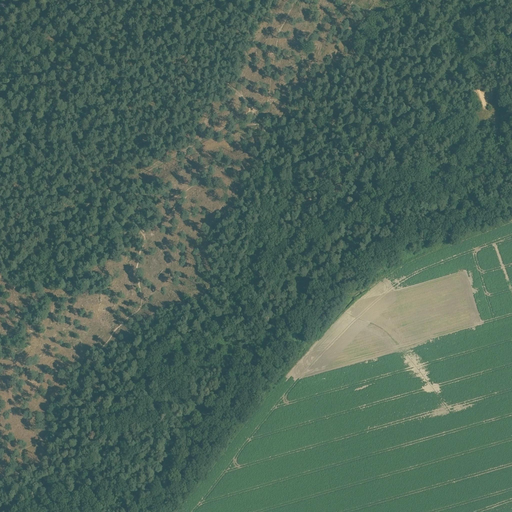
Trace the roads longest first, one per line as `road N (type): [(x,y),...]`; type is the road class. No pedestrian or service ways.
road 1 (track): [(108,193),(257,107)]
road 2 (track): [(375,123),(511,136)]
